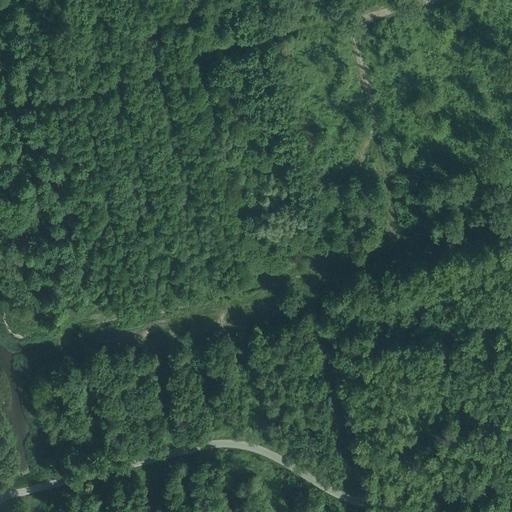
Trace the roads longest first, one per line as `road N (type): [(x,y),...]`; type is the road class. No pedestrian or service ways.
road 1 (unclassified): [(0,497),(233,443),(364,503),(394,504),(511,474)]
road 2 (track): [(346,17),(371,126),(319,227),(312,262),(365,479),(364,503)]
road 3 (track): [(420,0),(296,29)]
